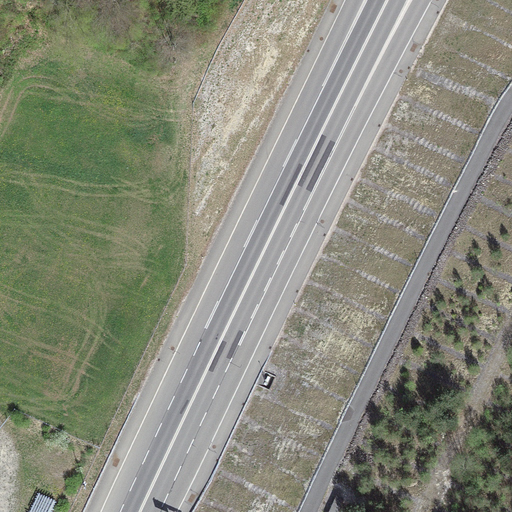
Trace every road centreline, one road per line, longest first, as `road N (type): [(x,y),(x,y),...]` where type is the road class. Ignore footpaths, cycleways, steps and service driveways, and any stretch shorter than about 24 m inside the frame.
road 1 (trunk): [(181,422),(322,191),(418,0)]
road 2 (trunk): [(181,422),(309,156)]
road 3 (track): [(430,511),(511,346)]
road 4 (trunk): [(309,156),(385,0)]
road 5 (trunk): [(353,0),(317,74),(309,156)]
